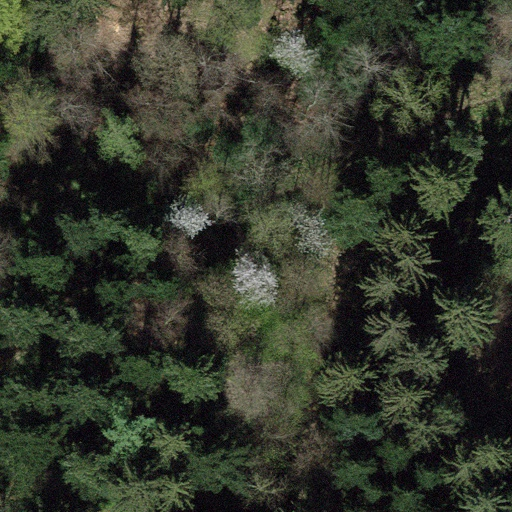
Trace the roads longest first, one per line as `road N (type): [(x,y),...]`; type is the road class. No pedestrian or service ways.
road 1 (track): [(511,114),(372,156),(78,223),(0,229)]
road 2 (track): [(372,156),(326,309),(299,511)]
